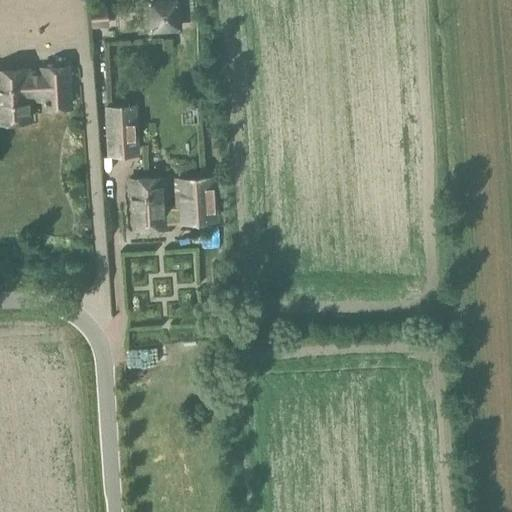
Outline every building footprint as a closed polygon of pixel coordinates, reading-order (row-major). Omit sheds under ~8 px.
[(174,1),(149,2),(151,28),(176,26),(174,1)] [(109,22),(108,9),(93,10),(94,29),(102,28),(102,22),(109,22)] [(69,105),(67,67),(0,71),(0,120),(30,118),(29,99),(44,98),(45,106),(69,105)] [(108,156),(136,155),(133,108),(105,109),(108,156)] [(188,108),(173,109),(173,124),(189,123),(188,108)] [(202,178),(176,180),(177,204),(178,224),(178,225),(205,223),(205,221),(217,221),(215,177),(202,178)] [(131,208),(126,208),(127,227),(170,224),(178,224),(177,204),(169,205),(168,183),(131,185),(131,208)]
